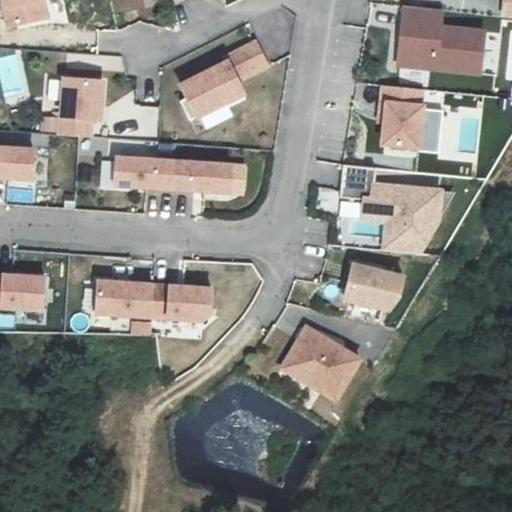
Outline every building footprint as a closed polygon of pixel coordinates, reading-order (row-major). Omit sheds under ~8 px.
[(1,0),(8,28),(51,19),(46,0),(1,0)] [(511,0),(504,0),(503,12),(511,13),(511,0)] [(403,9),(398,65),(479,73),(483,32),(441,28),(443,13),(403,9)] [(182,98),(191,118),(201,113),(208,127),(235,114),(230,105),(247,96),(239,79),(269,64),(257,40),(226,55),(228,60),(182,83),(188,95),(182,98)] [(60,134),(90,136),(91,118),(99,119),(101,81),(63,78),(60,134)] [(378,122),(384,122),(382,147),(437,152),(440,112),(422,110),(424,92),(381,89),(378,122)] [(57,132),(58,118),(40,117),(39,131),(57,132)] [(31,148),(0,146),(0,174),(30,177),(31,148)] [(181,160),(118,156),(116,184),(179,188),(181,160)] [(244,165),(181,160),(179,188),(242,193),(244,165)] [(344,167),(341,198),(363,201),(361,218),(385,221),(383,249),(421,252),(439,223),(443,190),(375,183),(376,170),(344,167)] [(405,275),(352,261),(342,300),(387,311),(399,297),(405,275)] [(45,276),(0,273),(0,303),(1,304),(1,306),(43,308),(45,276)] [(154,284),(99,281),(97,313),(152,316),(154,284)] [(211,288),(154,284),(152,316),(203,319),(210,313),(211,288)] [(151,323),(132,322),(131,333),(150,334),(151,323)] [(306,327),(282,368),(336,399),(360,358),(306,327)]
